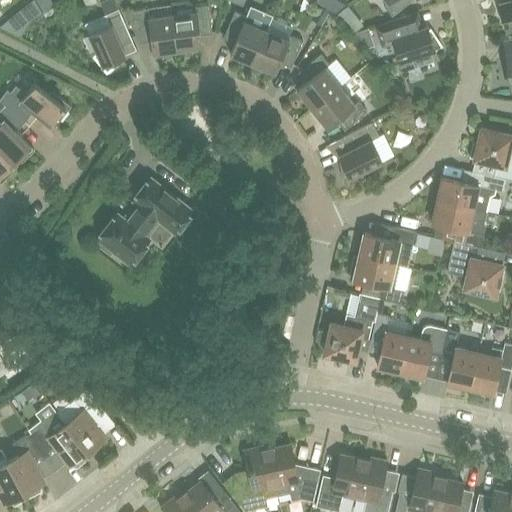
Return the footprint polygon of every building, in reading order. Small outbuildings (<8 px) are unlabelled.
[(33,0),(32,0),(21,9),(30,20),(41,14),(33,0)] [(201,46),(199,35),(211,33),(207,4),(195,5),(188,0),(170,2),(172,14),(176,50),(201,46)] [(385,0),(387,2),(383,5),(391,15),(410,0),(385,0)] [(511,0),(498,3),(500,10),(498,14),(500,21),(503,23),(505,30),(511,28),(511,0)] [(347,5),(336,13),(340,19),(351,10),(347,5)] [(246,16),(234,10),(222,38),(234,42),(229,53),(252,63),(266,30),(273,15),(251,6),(246,16)] [(147,8),(124,11),(132,27),(139,43),(150,41),(152,53),(176,50),(172,14),(148,17),(147,8)] [(96,53),(93,56),(106,72),(122,59),(120,58),(125,56),(120,45),(131,40),(118,9),(85,24),(89,32),(87,33),(96,53)] [(418,11),(379,24),(384,40),(391,38),(402,71),(438,59),(435,49),(441,45),(430,28),(428,29),(427,25),(423,26),(418,11)] [(366,28),(351,33),(362,48),(372,44),(366,28)] [(302,39),(289,34),(287,39),(266,30),(252,63),(274,73),(279,62),(290,67),(302,39)] [(296,89),(311,108),(339,85),(324,67),(329,64),(320,53),(297,72),(305,81),(296,89)] [(6,89),(0,97),(0,99),(24,121),(32,111),(49,125),(55,117),(59,120),(70,106),(50,90),(48,93),(34,82),(25,93),(15,85),(10,92),(6,89)] [(366,111),(358,100),(354,104),(339,85),(311,108),(326,127),(335,120),(343,129),(366,111)] [(0,149),(13,163),(17,159),(21,162),(33,150),(15,131),(24,121),(0,99),(0,149)] [(381,161),(370,139),(378,135),(371,121),(341,136),(348,149),(337,155),(340,159),(338,159),(342,179),(362,175),(361,171),(381,161)] [(495,164),(493,176),(505,178),(511,179),(511,132),(511,133),(510,134),(480,127),(477,142),(473,141),(469,157),(473,158),(495,164)] [(0,149),(0,182),(13,170),(9,167),(13,163),(0,149)] [(494,189),(502,191),(505,178),(493,176),(471,170),(468,182),(442,177),(437,200),(472,208),(485,211),(488,196),(493,193),(494,189)] [(118,213),(97,239),(101,242),(99,245),(110,254),(113,251),(129,264),(149,238),(146,236),(158,220),(174,232),(192,209),(151,177),(133,200),(136,202),(123,218),(118,213)] [(441,237),(453,240),(479,246),(482,234),(484,225),(482,224),(485,211),(472,208),(437,200),(432,223),(444,225),(441,237)] [(363,232),(358,255),(400,265),(400,266),(407,268),(413,244),(414,244),(416,232),(392,226),(389,238),(363,232)] [(479,247),(479,246),(453,240),(446,271),(466,276),(463,288),(494,295),(501,264),(475,258),(478,246),(479,247)] [(376,296),(379,297),(400,302),(403,290),(395,288),(400,266),(400,265),(358,255),(358,257),(354,256),(350,273),(354,274),(353,278),(379,284),(376,296)] [(359,292),(354,315),(345,313),(343,325),(330,322),(323,353),(354,360),(360,336),(368,338),(372,319),(374,320),(376,312),(379,297),(376,296),(359,292)] [(0,343),(15,333),(0,312),(0,343)] [(376,365),(399,371),(407,336),(385,330),(388,315),(376,312),(374,320),(370,337),(382,340),(376,365)] [(407,336),(399,371),(422,376),(428,350),(440,353),(446,328),(434,326),(430,325),(426,325),(423,327),(421,330),(419,338),(407,336)] [(446,382),(469,387),(478,352),(455,347),(458,331),(446,328),(440,353),(452,356),(446,382)] [(491,347),(489,354),(478,352),(469,387),(492,392),(498,367),(510,369),(511,362),(511,343),(504,342),(502,349),(491,347)] [(32,383),(21,391),(27,400),(32,396),(34,398),(40,393),(32,383)] [(56,412),(87,451),(105,437),(89,418),(102,408),(86,388),(56,412)] [(44,453),(54,445),(69,465),(72,463),(75,467),(88,457),(85,453),(87,451),(56,412),(50,405),(36,416),(42,423),(30,432),(44,453)] [(44,482),(32,460),(44,453),(30,432),(11,442),(18,455),(7,461),(27,497),(40,490),(40,484),(44,482)] [(267,448),(275,487),(277,496),(289,493),(290,501),(302,498),(312,501),(319,469),(304,466),(302,472),(296,473),(290,443),(267,448)] [(277,496),(275,487),(267,448),(260,449),(259,446),(243,449),(248,472),(238,471),(235,469),(222,482),(244,511),(267,506),(265,498),(277,496)] [(0,495),(4,503),(8,501),(14,504),(27,497),(7,461),(1,448),(0,448),(0,495)] [(354,497),(363,459),(340,453),(333,484),(321,481),(315,506),(338,511),(342,494),(354,497)] [(363,459),(354,497),(365,500),(362,511),(386,511),(390,497),(378,494),(386,460),(370,456),(369,460),(363,459)] [(394,511),(430,511),(439,477),(433,475),(434,471),(417,467),(409,501),(397,499),(394,511)] [(439,477),(430,511),(455,511),(462,482),(439,477)] [(200,480),(181,494),(194,511),(239,511),(228,497),(219,505),(200,480)] [(511,511),(511,493),(493,489),(487,511),(511,511)] [(194,511),(181,494),(176,499),(173,495),(160,506),(165,511),(194,511)]
